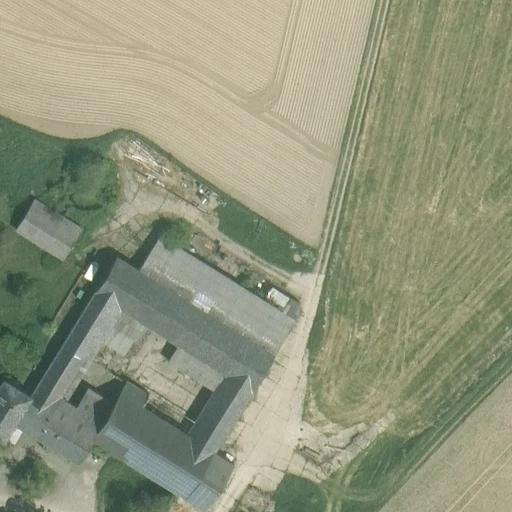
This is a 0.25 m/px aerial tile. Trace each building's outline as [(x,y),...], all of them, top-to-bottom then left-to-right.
[(220,196),(137,137),(135,172),(208,215),(220,196)] [(79,233),(32,203),(16,229),(63,259),(79,233)] [(295,319),(160,235),(139,269),(144,273),(122,309),(148,325),(178,344),(226,374),(252,390),(295,319)] [(96,250),(50,324),(67,336),(113,262),(96,250)] [(31,394),(28,399),(71,425),(81,431),(91,437),(101,421),(77,406),(66,400),(112,325),(122,309),(144,273),(139,269),(117,256),(113,262),(67,336),(31,394)] [(148,325),(122,309),(112,325),(138,342),(148,325)] [(226,374),(178,344),(168,360),(216,391),(226,374)] [(216,391),(189,434),(215,451),(252,390),(226,374),(216,391)] [(4,377),(0,383),(0,436),(4,439),(13,425),(28,399),(31,394),(4,377)] [(142,405),(122,392),(128,383),(126,382),(113,403),(101,421),(91,437),(93,438),(206,509),(234,464),(214,451),(215,451),(189,434),(142,405)] [(149,394),(134,385),(128,383),(122,392),(142,405),(149,394)] [(113,403),(89,387),(77,406),(101,421),(113,403)] [(71,425),(28,399),(13,425),(15,421),(57,447),(71,425)] [(81,431),(71,425),(57,447),(68,453),(81,431)] [(81,431),(68,453),(80,460),(93,438),(91,437),(81,431)] [(150,511),(158,500),(142,490),(132,504),(144,511),(150,511)]
